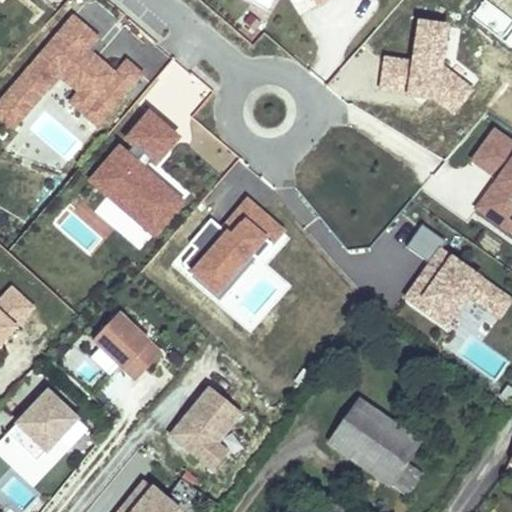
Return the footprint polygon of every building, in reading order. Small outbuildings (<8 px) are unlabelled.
[(290,0),(296,11),(312,2),(310,0),(290,0)] [(254,30),(260,23),(250,15),(244,22),(254,30)] [(97,38),(72,18),(0,102),(0,116),(13,128),(59,74),(80,91),(70,102),(97,125),(140,74),(126,62),(115,75),(90,54),(86,50),(97,38)] [(445,27),(419,23),(413,63),(386,60),(381,88),(409,92),(408,95),(410,95),(428,97),(435,99),(452,113),(470,91),(439,67),(445,27)] [(90,54),(101,42),(97,38),(86,50),(90,54)] [(428,97),(410,95),(421,105),(428,97)] [(143,104),(84,180),(105,196),(93,212),(141,250),(184,195),(150,169),(179,132),(143,104)] [(511,144),(493,131),(473,161),(498,178),(488,193),(496,199),(485,214),(509,231),(511,226),(511,144)] [(488,193),(477,208),(485,214),(496,199),(488,193)] [(215,297),(283,230),(247,194),(216,226),(212,222),(176,257),(215,297)] [(446,243),(421,225),(406,247),(429,264),(423,272),(427,274),(416,290),(413,287),(405,298),(446,326),(467,296),(484,308),(497,290),(440,251),(446,243)] [(423,272),(413,287),(416,290),(427,274),(423,272)] [(0,299),(0,334),(1,334),(5,338),(33,308),(11,288),(0,299)] [(497,290),(484,308),(498,318),(511,301),(497,290)] [(161,354),(118,313),(92,340),(99,347),(119,365),(135,381),(161,354)] [(54,352),(61,358),(69,349),(62,343),(54,352)] [(119,365),(99,347),(89,358),(109,376),(119,365)] [(176,367),(183,360),(173,351),(167,358),(176,367)] [(356,448),(386,405),(358,385),(328,428),(356,448)] [(239,415),(209,390),(172,435),(212,468),(225,452),(215,444),(239,415)] [(76,419),(46,392),(6,435),(35,462),(76,419)] [(420,429),(386,405),(356,448),(391,471),(420,429)] [(180,511),(144,482),(119,511),(180,511)]
